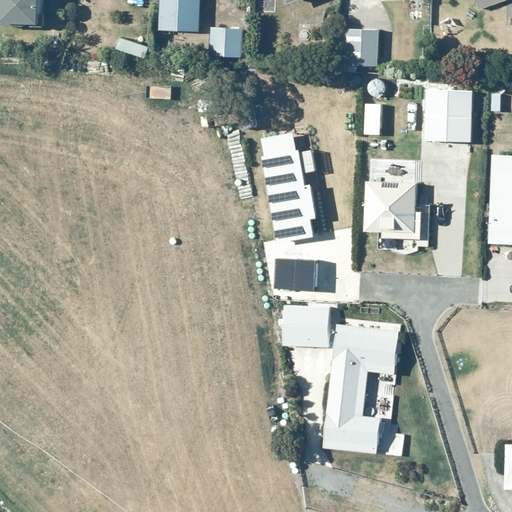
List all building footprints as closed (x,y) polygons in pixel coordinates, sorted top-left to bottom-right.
[(0,0),(0,18),(56,19),(56,0),(0,0)] [(205,0),(166,0),(166,27),(205,29),(205,0)] [(478,0),(481,9),(506,0),(478,0)] [(247,27),(216,25),(214,53),(245,55),(247,27)] [(392,28),(352,27),(350,63),(391,65),(392,28)] [(156,41),(124,31),(119,47),(151,57),(156,41)] [(480,88),(432,86),(430,137),(478,139),(480,88)] [(388,101),(370,100),(369,134),(387,135),(388,101)] [(511,152),(500,152),(496,239),(511,239),(511,152)] [(484,203),(486,171),(473,171),(471,202),(484,203)] [(428,215),(428,206),(422,205),(423,181),(373,179),(371,229),(382,230),(382,236),(414,237),(414,242),(427,243),(428,235),(434,235),(434,216),(428,215)] [(330,346),(332,305),(286,303),(284,344),(330,346)] [(399,334),(338,328),(326,449),(381,455),(385,418),(367,416),(371,373),(395,375),(399,334)]
